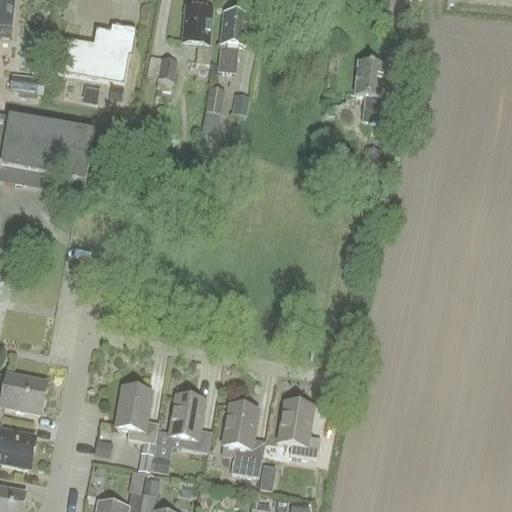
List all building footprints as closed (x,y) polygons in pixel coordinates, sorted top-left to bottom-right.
[(0,0),(0,39),(10,41),(13,0),(0,0)] [(209,69),(211,50),(208,49),(212,13),(187,11),(183,47),(198,49),(196,67),(209,69)] [(224,16),(221,48),(218,74),(236,76),(238,50),(245,51),(248,19),(237,18),(236,15),(229,15),(227,17),(224,16)] [(124,87),(131,47),(134,32),(125,30),(124,31),(115,44),(109,43),(111,34),(96,32),(93,47),(64,42),(58,76),(124,87)] [(173,89),(177,65),(162,63),(158,86),(173,89)] [(381,102),(385,68),(358,66),(355,99),(365,100),(362,126),(378,128),(381,102)] [(44,98),(45,81),(12,78),(10,95),(44,98)] [(122,102),(124,90),(113,88),(111,100),(122,102)] [(210,92),(206,116),(202,136),(216,138),(224,95),(210,92)] [(82,106),(96,108),(98,97),(84,94),(82,106)] [(236,98),(232,118),(246,120),(250,101),(236,98)] [(86,185),(95,135),(9,120),(0,118),(0,185),(55,195),(58,180),(86,185)] [(380,155),(366,152),(359,180),(374,183),(380,155)] [(188,209),(193,175),(168,172),(164,206),(188,209)] [(0,422),(3,423),(5,411),(40,418),(46,387),(8,379),(8,380),(0,378),(0,422)] [(157,436),(159,428),(147,426),(152,396),(123,391),(116,432),(129,434),(128,444),(155,448),(157,436)] [(157,448),(155,463),(171,466),(173,451),(209,457),(212,437),(200,435),(205,405),(176,400),(170,438),(157,436),(155,448),(157,448)] [(318,463),(321,443),(309,441),(314,411),(285,406),(278,447),(292,449),(290,458),(318,463)] [(236,452),(235,461),(232,477),(260,482),(265,446),(253,444),(258,414),(230,409),(223,450),(236,452)] [(1,435),(3,423),(0,422),(0,467),(29,473),(35,441),(1,435)] [(138,474),(147,476),(151,476),(153,463),(153,461),(141,458),(138,474)] [(155,463),(152,477),(169,479),(171,466),(155,463)] [(310,499),(312,485),(287,481),(285,495),(310,499)] [(272,497),(274,485),(262,482),(260,494),(272,497)] [(0,511),(22,511),(25,497),(0,492),(0,511)] [(141,511),(144,498),(131,496),(128,511),(98,507),(97,511),(141,511)] [(153,511),(155,500),(144,498),(141,511),(153,511)]
